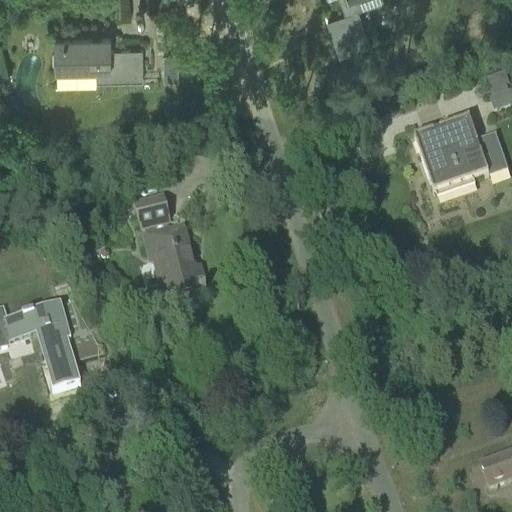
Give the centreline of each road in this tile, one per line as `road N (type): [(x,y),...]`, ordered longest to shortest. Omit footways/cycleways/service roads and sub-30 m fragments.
road 1 (residential): [(354,417),(222,0)]
road 2 (residential): [(236,511),(237,479),(251,459),(354,417)]
